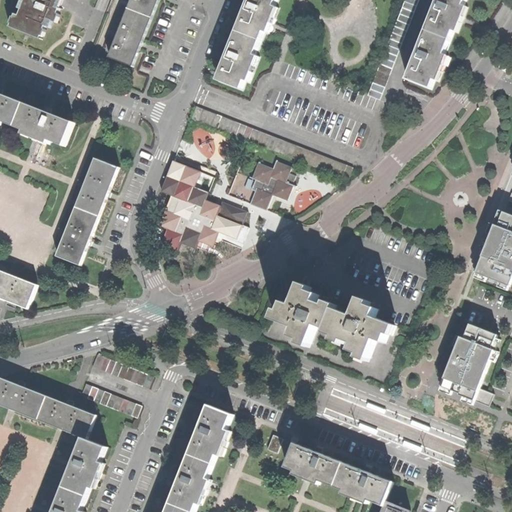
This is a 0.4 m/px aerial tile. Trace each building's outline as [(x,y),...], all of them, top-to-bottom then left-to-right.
[(26,0),(25,5),(21,15),(17,14),(16,17),(14,16),(12,22),(13,23),(12,26),(42,38),(43,35),(45,36),(48,27),(47,26),(50,19),(55,21),(58,22),(61,13),(59,12),(61,8),(58,7),(59,4),(60,0),(26,0)] [(133,0),(130,9),(154,18),(160,0),(133,0)] [(246,12),(239,31),(264,40),(267,31),(271,33),(281,8),(277,6),(279,0),(251,0),(249,6),(246,5),(245,8),(243,11),(246,12)] [(404,0),(368,95),(381,100),(420,0),(404,0)] [(466,0),(438,0),(426,32),(451,41),(454,31),(458,32),(464,18),(468,6),(465,5),(466,0)] [(111,58),(135,67),(145,40),(154,18),(130,9),(111,58)] [(53,28),(55,21),(50,19),(47,26),(48,27),(53,28)] [(220,80),(245,89),(248,80),(252,82),(262,57),(258,55),(264,40),(239,31),(230,55),(226,53),(225,57),(224,61),(227,62),(220,80)] [(446,53),(451,41),(426,32),(408,80),(432,89),(435,80),(439,82),(444,69),(450,55),(446,53)] [(0,123),(2,124),(3,121),(18,127),(27,102),(3,93),(5,90),(1,89),(0,88),(0,123)] [(46,109),(27,102),(18,127),(26,130),(25,134),(51,144),(52,140),(67,145),(76,121),(53,112),(54,109),(50,108),(47,107),(46,109)] [(198,104),(193,117),(251,141),(349,179),(354,167),(198,104)] [(97,157),(77,207),(101,216),(110,194),(121,166),(97,157)] [(275,169),(260,163),(255,177),(258,178),(254,188),(258,190),(253,204),(269,209),(275,193),(289,198),(292,192),(295,183),(288,181),(293,166),(278,161),(275,169)] [(496,204),(478,250),(486,253),(476,277),(510,290),(511,290),(511,168),(508,175),(500,172),(489,201),(496,204)] [(165,242),(179,247),(182,240),(197,246),(200,238),(214,243),(217,236),(219,230),(227,233),(232,220),(218,214),(222,205),(207,199),(210,192),(196,187),(191,201),(182,197),(177,212),(169,209),(163,224),(171,227),(165,242)] [(58,255),(82,265),(92,240),(101,216),(77,207),(58,255)] [(39,284),(0,269),(0,296),(3,298),(30,308),(39,284)] [(287,303),(280,321),(297,328),(294,336),(312,343),(319,326),(328,330),(327,333),(355,343),(352,351),(372,358),(378,341),(388,344),(395,325),(377,318),(380,309),(371,306),(361,302),(355,317),(318,303),(321,295),(313,292),(302,288),(295,306),(287,303)] [(501,334),(472,323),(467,337),(463,336),(443,386),(492,406),(497,394),(483,388),(494,361),(498,361),(502,351),(500,350),(503,339),(499,337),(501,334)] [(98,355),(93,367),(150,389),(155,376),(98,355)] [(0,404),(85,438),(89,439),(98,415),(74,406),(75,404),(72,402),(68,401),(67,404),(25,387),(27,384),(22,382),(19,381),(18,384),(0,377),(0,404)] [(143,407),(86,385),(81,397),(138,419),(143,407)] [(372,404),(370,408),(389,415),(390,411),(374,405),(372,404)] [(198,436),(191,454),(216,464),(219,456),(224,458),(233,432),(229,430),(235,415),(210,406),(201,429),(198,428),(196,432),(195,435),(198,436)] [(415,420),(414,424),(432,431),(434,427),(417,421),(415,420)] [(381,435),(382,431),(364,424),(362,428),(379,434),(381,435)] [(269,449),(279,453),(284,439),(275,436),(269,449)] [(56,511),(87,511),(83,510),(92,487),(96,489),(101,476),(106,464),(102,462),(108,447),(89,439),(85,438),(56,511)] [(425,452),(426,448),(408,441),(406,445),(423,451),(425,452)] [(323,480),(336,485),(345,462),(324,454),(325,451),(321,449),(318,448),(316,452),(296,444),(287,467),(298,471),(296,475),(321,484),(323,480)] [(179,486),(172,503),(194,511),(197,511),(200,504),(205,506),(215,480),(210,479),(216,464),(191,454),(182,479),(179,477),(177,481),(176,484),(179,486)] [(386,506),(383,511),(411,511),(388,502),(396,482),(373,473),(375,470),(371,469),(367,467),(365,470),(345,462),(336,485),(347,490),(345,493),(370,503),(372,500),(386,506)] [(194,511),(172,503),(168,511),(194,511)]
